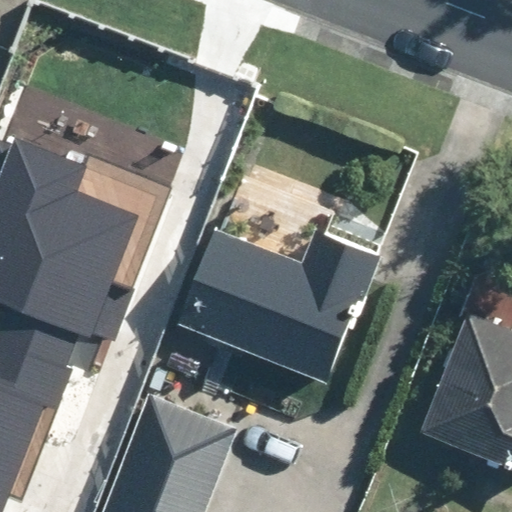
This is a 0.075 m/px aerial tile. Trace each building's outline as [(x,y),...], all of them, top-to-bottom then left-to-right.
[(5,138),(0,151),(0,297),(100,336),(146,218),(79,192),(88,170),(5,138)] [(258,237),(225,223),(186,320),(342,383),(395,252),(272,202),(258,237)] [(511,319),(474,306),(429,428),(511,458),(511,319)] [(0,511),(61,359),(0,334),(0,511)] [(213,511),(247,427),(150,389),(102,511),(213,511)]
